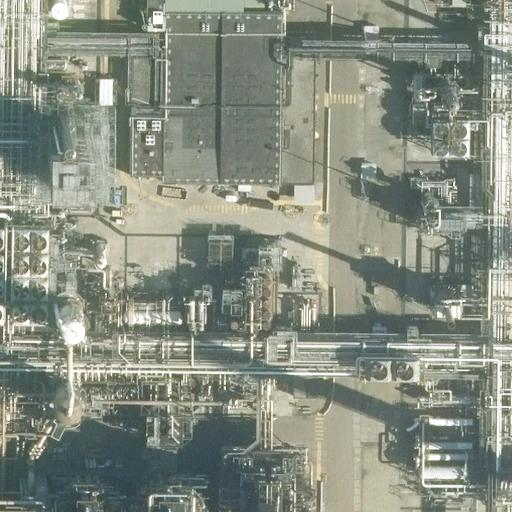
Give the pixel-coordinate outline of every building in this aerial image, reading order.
[(162,28),(161,50),(280,53),(281,10),(162,9),(161,0),(144,0),(144,28),(162,28)] [(280,53),(161,50),(129,50),(128,174),(160,175),(160,181),(312,183),(313,48),(287,48),(287,53),(280,53)] [(452,91),(453,89),(453,88),(453,86),(453,85),(453,83),(452,82),(452,81),(451,80),(449,79),(448,78),(446,78),(445,78),(443,78),(442,78),(440,79),(439,81),(438,82),(437,84),(437,85),(437,87),(438,89),(438,90),(439,91),(440,92),(442,93),(443,94),(445,94),(446,94),(448,93),(449,93),(451,92),(452,91)] [(54,128),(55,127),(56,125),(56,124),(56,122),(56,120),(55,119),(54,118),(53,117),(52,116),(51,115),(49,115),(47,115),(46,115),(44,116),(43,117),(42,118),(41,119),(40,121),(40,122),(40,124),(40,126),(41,127),(42,129),(43,129),(44,130),(46,131),(47,131),(49,131),(51,131),(52,130),(53,129),(54,128)] [(54,159),(55,157),(55,156),(56,154),(55,152),(55,151),(54,149),(54,148),(53,147),(51,146),(50,146),(48,145),(47,145),(45,146),(44,146),(42,147),(41,148),(40,150),(39,151),(39,153),(39,154),(40,156),(40,158),(41,159),(42,160),(44,161),(45,161),(47,161),(48,161),(50,161),(51,160),(53,160),(54,159)] [(71,278),(92,297),(129,255),(108,236),(71,278)] [(70,309),(71,307),(72,306),(72,304),(72,302),(72,301),(71,299),(70,298),(69,297),(68,296),(67,296),(65,295),(63,295),(62,296),(60,296),(59,297),(58,298),(57,300),(56,301),(56,303),(56,304),(56,306),(57,307),(58,309),(59,310),(60,311),(62,311),(63,311),(65,311),(66,311),(68,310),(69,310),(70,309)] [(67,399),(68,398),(69,397),(69,395),(69,393),(69,392),(68,390),(67,389),(66,388),(65,387),(64,387),(62,386),(60,386),(59,386),(57,387),(56,388),(54,389),(54,391),(53,392),(53,394),(53,395),(53,397),(54,398),(55,400),(56,401),(57,402),(59,402),(60,402),(62,402),(63,402),(65,401),(66,400),(67,399)] [(477,452),(444,447),(442,456),(475,462),(477,452)]
